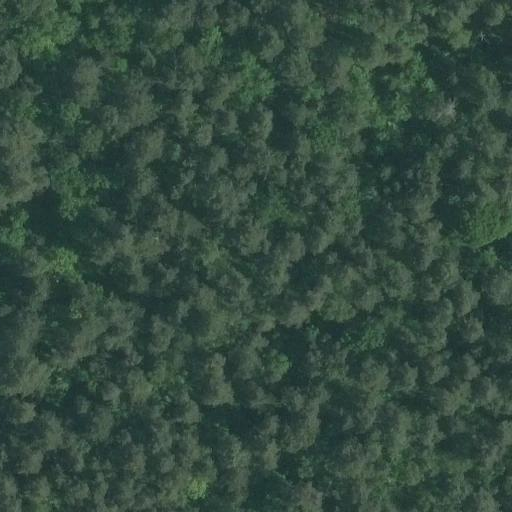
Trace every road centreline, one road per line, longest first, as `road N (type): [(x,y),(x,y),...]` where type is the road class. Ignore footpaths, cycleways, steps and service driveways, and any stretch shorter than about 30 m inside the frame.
road 1 (track): [(474,241),(317,0)]
road 2 (track): [(0,245),(13,214),(113,82),(146,0)]
